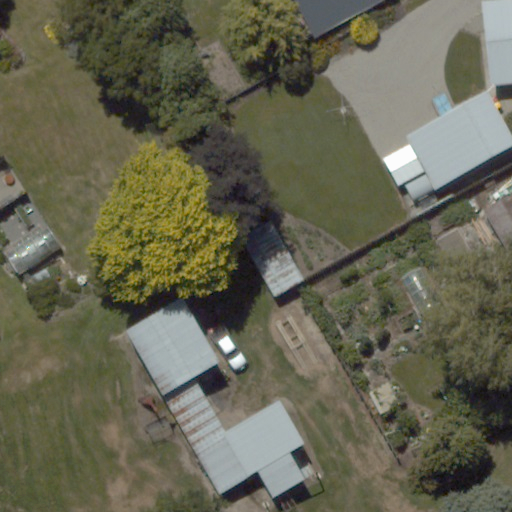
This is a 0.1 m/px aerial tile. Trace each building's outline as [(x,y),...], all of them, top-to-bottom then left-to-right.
[(284,0),(300,34),(372,0),(284,0)] [(511,8),(486,10),(492,101),(511,100),(511,8)] [(511,141),(489,102),(407,150),(423,176),(408,185),(424,211),(440,202),(444,209),(511,169),(511,141)] [(309,295),(253,193),(222,210),(278,312),(309,295)] [(511,216),(491,225),(511,275),(511,216)] [(221,364),(183,298),(128,330),(220,488),(258,467),(273,493),(301,477),(287,453),(304,443),(278,397),(225,428),(196,378),(221,364)]
